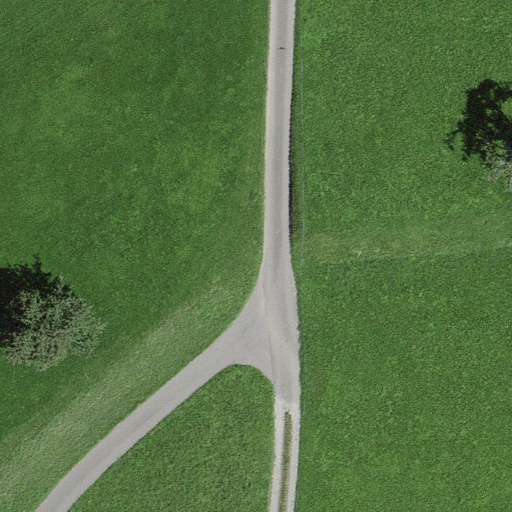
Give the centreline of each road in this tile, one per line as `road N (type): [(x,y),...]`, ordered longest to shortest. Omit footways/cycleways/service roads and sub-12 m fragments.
road 1 (track): [(283,0),(276,324)]
road 2 (track): [(276,324),(242,340),(129,432),(56,511)]
road 3 (track): [(276,324),(290,391),(285,511)]
